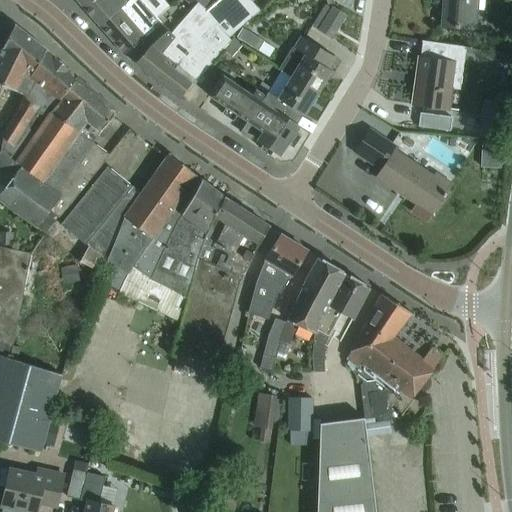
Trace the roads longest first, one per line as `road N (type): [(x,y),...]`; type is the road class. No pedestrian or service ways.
road 1 (unclassified): [(287,203),(140,103),(28,0)]
road 2 (unclassified): [(506,303),(469,303),(426,289),(287,203)]
road 3 (residential): [(381,0),(364,78),(287,203)]
